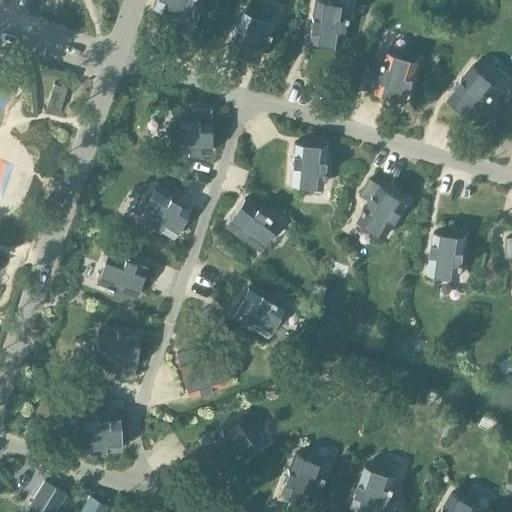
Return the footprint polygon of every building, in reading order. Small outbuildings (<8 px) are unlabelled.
[(71,0),(70,3),(103,13),(107,0),(71,0)] [(167,0),(159,23),(198,38),(209,0),(191,0),(192,1),(189,0),(167,0)] [(427,0),(423,13),(445,21),(452,0),(427,0)] [(470,23),(477,0),(461,0),(456,18),(470,23)] [(511,0),(501,0),(492,32),(507,37),(511,20),(511,0)] [(312,1),(301,29),(339,44),(350,15),(312,1)] [(239,2),(229,32),(267,45),(278,16),(239,2)] [(405,100),(417,61),(387,52),(379,79),(367,75),(363,87),(405,100)] [(497,85),(473,66),(448,98),(482,125),(490,116),(480,108),(497,85)] [(49,82),(47,94),(63,97),(65,85),(49,82)] [(198,120),(169,120),(169,152),(210,152),(210,108),(198,108),(198,120)] [(325,146),(294,143),(290,183),(321,186),(325,146)] [(331,171),(325,192),(345,197),(350,176),(331,171)] [(358,220),(385,237),(406,202),(368,179),(362,190),(373,196),(358,220)] [(172,236),(188,210),(153,188),(137,215),(172,236)] [(277,223),(244,199),(225,223),(258,248),(277,223)] [(481,223),(474,242),(492,249),(499,230),(481,223)] [(465,237),(434,232),(428,273),(459,277),(465,237)] [(270,241),(262,265),(289,275),(298,251),(270,241)] [(96,281),(134,295),(145,266),(107,252),(96,281)] [(309,282),(316,258),(305,255),(297,278),(309,282)] [(333,290),(342,291),(341,306),(358,308),(362,271),(336,267),(333,290)] [(372,322),(389,327),(403,281),(386,276),(372,322)] [(366,277),(359,297),(372,301),(379,281),(366,277)] [(413,303),(417,289),(405,286),(401,299),(413,303)] [(267,335),(283,308),(248,287),(232,314),(267,335)] [(420,318),(433,321),(439,293),(426,290),(420,318)] [(455,297),(449,314),(461,319),(467,302),(455,297)] [(467,302),(454,347),(470,352),(482,306),(467,302)] [(132,380),(138,336),(98,331),(93,361),(122,365),(120,378),(132,380)] [(219,352),(206,357),(203,347),(176,356),(189,394),(228,382),(219,352)] [(511,433),(511,359),(496,354),(471,426),(510,440),(511,433)] [(412,381),(410,391),(429,395),(431,385),(412,381)] [(120,449),(119,418),(78,420),(79,451),(120,449)] [(255,447),(237,421),(203,445),(221,470),(255,447)] [(310,502),(324,464),(295,453),(281,491),(310,502)] [(365,466),(352,504),(374,511),(396,511),(403,491),(391,487),(395,476),(365,466)] [(44,480),(24,511),(55,511),(67,493),(44,480)] [(477,511),(480,508),(452,493),(441,511),(477,511)] [(89,496),(79,511),(104,511),(108,507),(89,496)]
